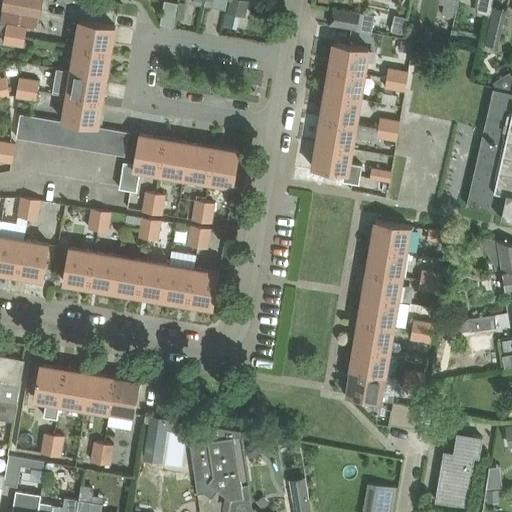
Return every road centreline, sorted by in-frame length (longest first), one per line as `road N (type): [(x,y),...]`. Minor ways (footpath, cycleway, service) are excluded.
road 1 (residential): [(0,315),(199,348),(227,344),(243,315),(275,127)]
road 2 (residential): [(286,55),(145,31),(134,102),(275,127)]
